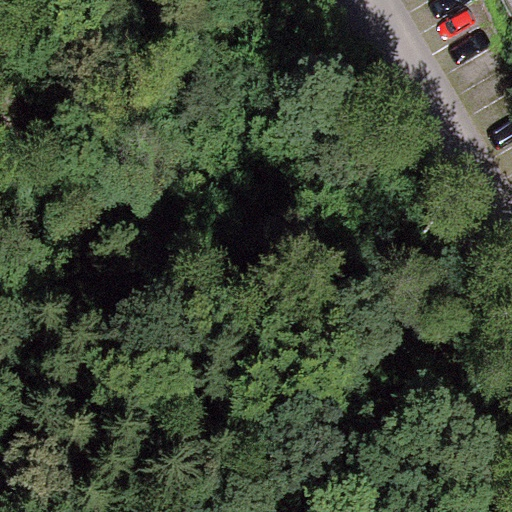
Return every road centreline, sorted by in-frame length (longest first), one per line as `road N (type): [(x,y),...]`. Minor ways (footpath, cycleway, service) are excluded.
road 1 (track): [(0,92),(511,489)]
road 2 (unclassified): [(395,0),(511,207)]
